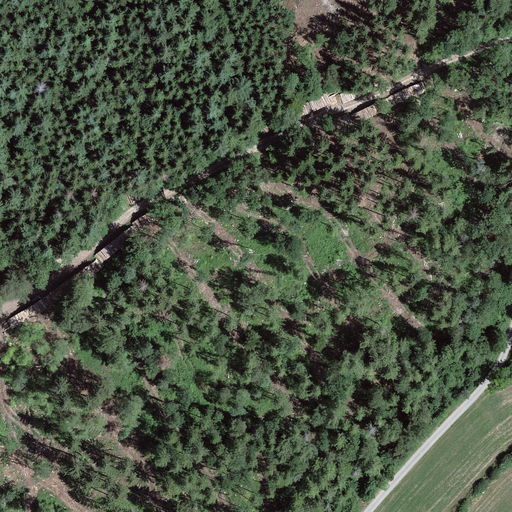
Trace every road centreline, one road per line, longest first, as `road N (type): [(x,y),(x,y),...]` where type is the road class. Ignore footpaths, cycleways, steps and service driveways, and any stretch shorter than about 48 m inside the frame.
road 1 (track): [(0,310),(53,280),(155,196),(414,75),(511,39)]
road 2 (track): [(511,328),(493,379),(370,511)]
